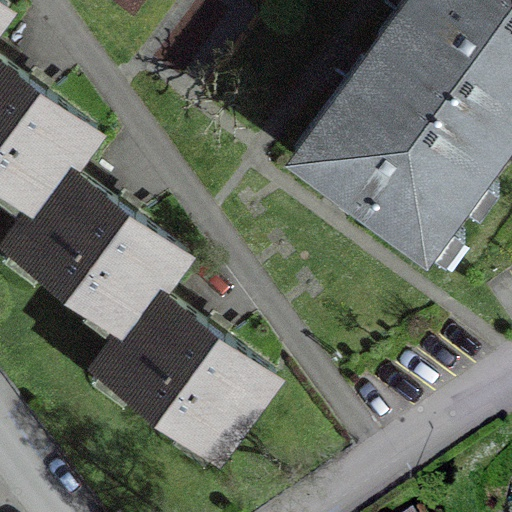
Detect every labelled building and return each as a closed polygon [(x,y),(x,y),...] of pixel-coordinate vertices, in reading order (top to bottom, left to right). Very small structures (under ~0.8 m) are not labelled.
[(412,0),(412,1),(378,46),(498,135),(511,116),(511,2),(508,0),(412,0)] [(413,248),(498,135),(378,46),(346,90),(294,159),(413,248)] [(88,133),(0,67),(0,176),(35,203),(62,168),(88,133)] [(176,253),(62,168),(35,203),(7,241),(122,326),(148,290),(176,253)] [(262,374),(148,290),(122,326),(96,361),(209,445),(262,374)]
